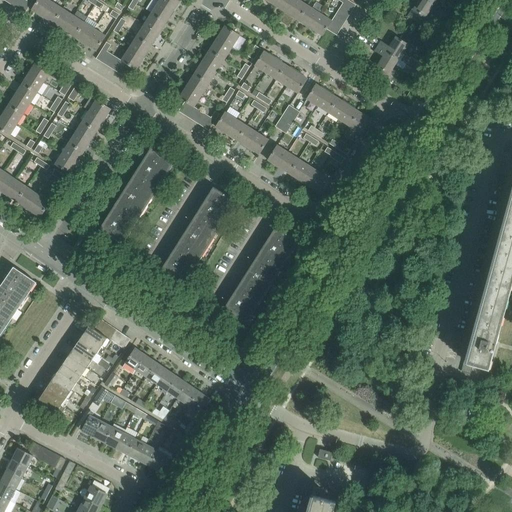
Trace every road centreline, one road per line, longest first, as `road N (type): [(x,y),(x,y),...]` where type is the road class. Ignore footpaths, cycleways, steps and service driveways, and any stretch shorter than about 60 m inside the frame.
road 1 (residential): [(303,429),(413,455),(421,450),(437,362),(501,137)]
road 2 (tertiary): [(250,394),(418,124)]
road 3 (unclassified): [(250,394),(90,285)]
road 4 (residential): [(47,256),(141,108)]
road 5 (residential): [(386,104),(320,207),(305,212),(279,196)]
road 6 (residential): [(120,511),(128,497),(120,478),(6,419)]
road 7 (residential): [(90,285),(6,419)]
road 8 (tertiary): [(418,124),(498,0)]
road 9 (residential): [(141,108),(23,33)]
road 10 (tertiary): [(186,511),(250,394)]
road 11 (residential): [(330,69),(221,0)]
road 12 (residential): [(150,266),(218,157)]
road 13 (residential): [(210,304),(279,196)]
road 14 (residential): [(141,108),(210,0)]
